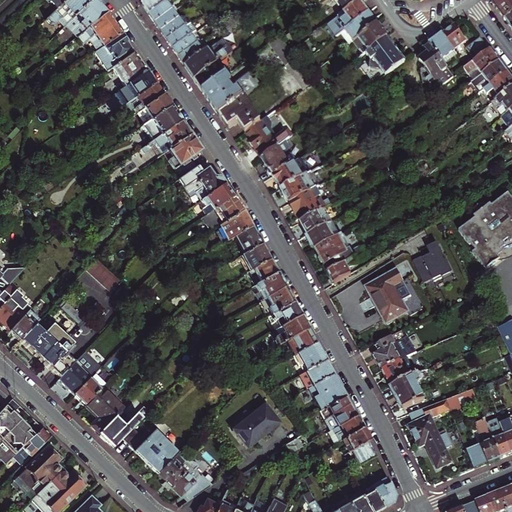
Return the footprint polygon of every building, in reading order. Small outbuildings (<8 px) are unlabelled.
[(91,0),(66,0),(58,8),(46,19),(52,25),(55,25),(59,21),(63,18),(67,23),(91,0)] [(76,37),(105,14),(93,0),(91,0),(67,23),(64,26),(75,38),(76,37)] [(144,0),(143,7),(150,16),(168,3),(170,2),(168,0),(144,0)] [(336,0),(345,12),(360,1),(359,0),(336,0)] [(497,9),(508,0),(492,0),(492,3),(497,9)] [(504,19),(511,13),(511,0),(508,0),(497,9),(504,19)] [(345,31),(369,13),(360,1),(345,12),(328,25),(337,37),(345,31)] [(156,25),(174,12),(168,3),(150,16),(156,25)] [(180,20),(174,12),(156,25),(161,33),(180,20)] [(353,42),(378,24),(369,13),(345,31),(353,42)] [(95,51),(120,34),(105,14),(76,37),(81,43),(87,39),(95,51)] [(63,18),(59,21),(63,26),(64,26),(67,23),(63,18)] [(180,20),(161,33),(167,41),(186,29),(188,27),(182,18),(180,20)] [(365,54),(387,37),(378,24),(353,42),(363,55),(365,54)] [(188,27),(186,29),(167,41),(173,50),(192,38),(197,34),(191,25),(188,27)] [(454,25),(429,44),(442,62),(455,52),(454,50),(466,41),(454,25)] [(112,67),(133,53),(120,34),(95,51),(94,51),(107,70),(112,67)] [(272,42),(269,44),(285,65),(296,58),(291,52),(280,36),(272,42)] [(382,71),(386,76),(406,62),(387,37),(365,54),(370,60),(369,69),(382,71)] [(196,44),(192,38),(173,50),(179,59),(200,45),(199,42),(196,44)] [(485,44),(480,38),(466,48),(471,55),(485,44)] [(195,82),(218,65),(233,54),(223,40),(221,42),(208,52),(185,68),(195,82)] [(185,68),(208,52),(202,44),(200,45),(179,59),(185,68)] [(442,62),(429,44),(422,49),(427,54),(416,63),(422,70),(420,72),(435,92),(454,78),(447,68),(445,66),(442,62)] [(485,44),(471,55),(476,61),(490,51),(485,44)] [(480,77),(499,63),(490,51),(476,61),(464,70),(469,77),(476,71),(480,77)] [(455,52),(442,62),(445,66),(458,56),(455,52)] [(145,71),(133,53),(112,67),(125,85),(145,71)] [(480,93),(507,73),(499,63),(480,77),(472,82),(480,93)] [(309,75),(301,64),(290,73),(303,91),(314,82),(309,75)] [(203,94),(224,78),(226,76),(218,65),(195,82),(203,94)] [(125,103),(154,84),(149,77),(145,71),(125,85),(106,98),(115,111),(125,103)] [(243,97),(260,85),(250,71),(239,80),(244,86),(238,90),(238,94),(237,95),(224,78),(203,94),(218,116),(243,97)] [(511,88),(511,80),(507,73),(480,93),(479,94),(488,107),(491,104),(511,88)] [(133,115),(143,107),(162,95),(154,84),(125,103),(133,115)] [(502,118),(511,110),(511,88),(491,104),(502,118)] [(143,107),(152,119),(170,106),(162,95),(143,107)] [(236,123),(245,134),(261,122),(243,97),(218,116),(227,129),(236,123)] [(142,125),(152,140),(180,121),(170,106),(152,119),(142,125)] [(511,127),(511,110),(502,118),(501,119),(509,129),(511,127)] [(180,121),(152,140),(141,148),(144,153),(149,150),(149,148),(155,144),(162,154),(167,150),(190,135),(180,121)] [(261,122),(245,134),(250,141),(249,142),(255,150),(263,145),(269,153),(278,147),(293,135),(289,129),(278,138),(276,136),(273,138),(272,136),(274,134),(270,128),(267,130),(261,122)] [(201,151),(190,135),(167,150),(178,166),(190,158),(201,151)] [(282,153),(278,147),(269,153),(261,159),(273,177),(291,166),(287,160),(289,159),(285,151),(282,153)] [(196,167),(190,158),(178,166),(174,169),(180,178),(196,167)] [(297,162),(291,166),(273,177),(281,190),(307,176),(316,171),(310,160),(300,166),(297,162)] [(180,178),(178,179),(187,193),(192,190),(199,200),(200,199),(223,184),(219,178),(215,176),(214,177),(207,168),(202,171),(198,165),(196,167),(180,178)] [(315,190),(307,176),(281,190),(289,204),(315,190)] [(215,208),(232,196),(223,184),(200,199),(205,206),(201,209),(205,214),(207,213),(215,208)] [(304,222),(323,211),(330,207),(327,203),(322,206),(318,199),(320,198),(315,190),(289,204),(296,218),(300,216),(304,222)] [(468,246),(470,244),(476,252),(472,254),(484,270),(499,260),(494,253),(497,251),(499,253),(504,249),(502,247),(506,244),(508,246),(511,242),(511,241),(511,239),(511,205),(502,192),(487,203),(486,202),(482,205),(480,204),(479,204),(476,205),(475,205),(473,207),(472,208),(472,210),(472,211),(472,212),(468,215),(469,217),(454,228),(468,246)] [(205,214),(201,217),(210,231),(218,226),(225,222),(242,212),(240,208),(232,196),(215,208),(207,213),(205,214)] [(327,218),(323,211),(304,222),(300,224),(307,237),(326,226),(327,225),(324,219),(327,218)] [(233,237),(250,227),(242,212),(225,222),(218,226),(226,240),(233,237)] [(329,232),(326,226),(307,237),(314,250),(338,237),(334,229),(329,232)] [(238,256),(240,255),(260,245),(250,227),(233,237),(236,244),(232,246),(238,256)] [(338,237),(314,250),(319,259),(319,261),(320,264),(322,265),(327,273),(362,253),(359,246),(351,251),(349,248),(346,250),(340,238),(342,237),(341,235),(338,237)] [(511,242),(508,246),(506,244),(502,247),(504,249),(499,253),(497,251),(494,253),(499,260),(511,249),(511,239),(511,241),(511,242)] [(260,245),(240,255),(249,271),(269,260),(260,245)] [(422,257),(413,262),(424,284),(433,280),(434,282),(442,278),(441,277),(452,272),(445,259),(444,260),(440,251),(423,259),(422,257)] [(365,259),(362,253),(327,273),(326,274),(333,285),(355,271),(352,266),(365,259)] [(95,257),(85,268),(111,292),(121,281),(119,278),(95,257)] [(269,260),(249,271),(251,275),(255,273),(260,281),(275,273),(269,260)] [(0,295),(9,285),(23,270),(6,271),(8,269),(7,269),(1,275),(0,273),(0,295)] [(390,318),(406,309),(393,285),(399,281),(402,280),(396,269),(366,285),(382,315),(382,317),(384,320),(387,322),(390,320),(390,318)] [(275,273),(260,281),(253,285),(256,291),(254,293),(258,301),(261,299),(265,298),(284,288),(275,273)] [(393,285),(406,309),(413,306),(399,281),(393,285)] [(9,285),(0,295),(0,301),(3,304),(0,307),(0,323),(9,332),(29,310),(31,307),(21,299),(22,297),(9,285)] [(284,288),(265,298),(270,307),(267,308),(271,314),(274,313),(292,303),(284,288)] [(54,303),(39,319),(19,341),(59,379),(74,362),(64,353),(73,344),(68,339),(79,326),(77,324),(82,318),(62,300),(57,306),(54,303)] [(274,313),(281,326),(299,316),(292,303),(274,313)] [(39,319),(29,310),(9,332),(19,341),(39,319)] [(492,319),(488,311),(484,313),(488,321),(492,319)] [(299,316),(281,326),(275,329),(278,336),(273,338),(276,346),(286,340),(306,329),(299,316)] [(511,318),(496,327),(502,339),(511,359),(511,318)] [(306,329),(286,340),(294,355),(314,344),(308,332),(306,329)] [(397,334),(401,341),(406,339),(402,332),(397,334)] [(401,341),(397,334),(394,336),(375,346),(379,353),(373,356),(382,372),(407,359),(398,343),(401,341)] [(497,341),(508,363),(511,361),(511,359),(502,339),(497,341)] [(314,344),(294,355),(292,355),(298,366),(301,364),(305,371),(324,361),(314,344)] [(57,381),(72,396),(89,379),(101,367),(84,351),(74,362),(59,379),(57,381)] [(415,375),(407,359),(382,372),(391,388),(413,376),(415,375)] [(324,361),(305,371),(313,384),(318,381),(331,375),(324,361)] [(413,376),(391,388),(402,409),(425,400),(416,384),(423,380),(419,373),(415,375),(413,376)] [(312,400),(318,411),(333,403),(344,397),(334,380),(331,375),(318,381),(313,384),(298,392),(305,404),(312,400)] [(89,379),(72,396),(83,407),(99,390),(89,379)] [(99,390),(83,407),(97,420),(90,427),(98,434),(119,412),(122,409),(101,388),(99,390)] [(460,395),(447,401),(450,408),(452,414),(466,409),(460,395)] [(333,403),(318,411),(328,431),(331,429),(354,416),(344,397),(333,403)] [(451,463),(445,450),(451,447),(445,435),(439,438),(429,417),(450,408),(447,401),(447,399),(408,414),(414,425),(409,427),(420,448),(426,445),(437,470),(451,463)] [(18,406),(11,400),(0,411),(0,440),(20,420),(12,412),(18,406)] [(277,423),(262,404),(230,429),(245,448),(277,423)] [(119,412),(98,434),(112,448),(144,416),(148,412),(143,406),(129,421),(119,412)] [(511,454),(511,425),(509,418),(508,415),(497,420),(511,455),(511,454)] [(354,416),(331,429),(338,442),(341,440),(361,429),(354,416)] [(0,459),(5,465),(21,449),(42,429),(35,422),(29,429),(20,420),(0,440),(0,459)] [(484,443),(466,450),(474,470),(501,459),(487,424),(485,420),(476,423),(484,443)] [(497,420),(487,424),(501,459),(511,455),(497,420)] [(42,429),(21,449),(30,458),(51,437),(42,429)] [(338,442),(331,429),(328,431),(326,432),(333,444),(338,442)] [(361,429),(341,440),(345,448),(348,447),(351,451),(359,466),(375,457),(368,441),(361,429)] [(154,430),(145,440),(140,435),(129,446),(158,474),(178,453),(178,452),(154,430)] [(283,444),(288,453),(311,441),(305,432),(283,444)] [(30,491),(36,496),(48,483),(62,470),(55,463),(59,460),(47,448),(17,478),(24,484),(22,486),(29,492),(30,491)] [(188,501),(194,497),(212,484),(196,469),(194,465),(197,462),(187,460),(186,461),(178,453),(158,474),(165,480),(172,487),(181,496),(182,495),(188,501)] [(57,511),(84,484),(73,474),(70,477),(62,470),(48,483),(36,496),(28,504),(35,511),(57,511)] [(314,472),(303,478),(311,493),(322,486),(314,472)] [(378,480),(369,485),(383,508),(393,502),(394,495),(388,483),(385,477),(378,481),(378,480)] [(376,511),(383,508),(369,485),(364,489),(367,494),(361,497),(370,511),(376,511)] [(283,511),(293,492),(290,491),(284,487),(271,511),(267,510),(266,511),(283,511)] [(511,511),(511,490),(511,488),(499,492),(507,511),(511,511)] [(507,511),(499,492),(487,497),(493,511),(507,511)] [(321,511),(318,506),(311,493),(303,497),(305,501),(311,511),(321,511)] [(370,511),(361,497),(360,496),(348,503),(353,511),(370,511)] [(91,497),(76,511),(99,511),(97,509),(100,506),(91,497)] [(493,511),(487,497),(475,502),(479,511),(493,511)] [(330,499),(318,506),(321,511),(332,511),(336,510),(330,499)] [(197,511),(215,511),(218,506),(206,500),(203,507),(200,506),(197,511)] [(232,511),(235,507),(221,500),(218,506),(215,511),(232,511)] [(479,511),(475,502),(450,511),(479,511)] [(248,511),(250,509),(252,506),(246,503),(243,507),(237,504),(235,507),(232,511),(248,511)] [(353,511),(348,503),(336,510),(337,511),(353,511)]
